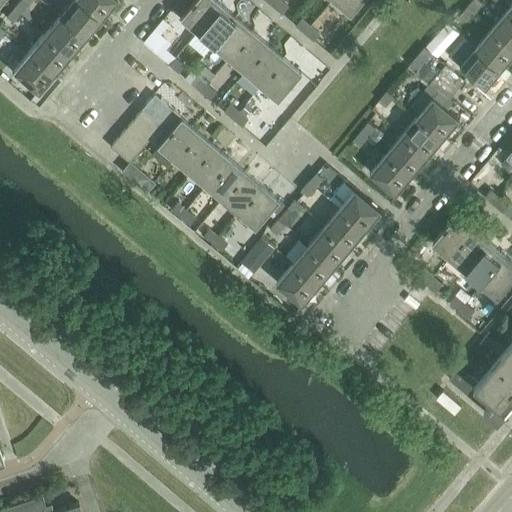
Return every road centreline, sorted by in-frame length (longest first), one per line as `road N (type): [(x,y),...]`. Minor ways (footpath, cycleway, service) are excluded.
road 1 (residential): [(242,511),(0,309)]
road 2 (residential): [(370,295),(375,261),(511,101)]
